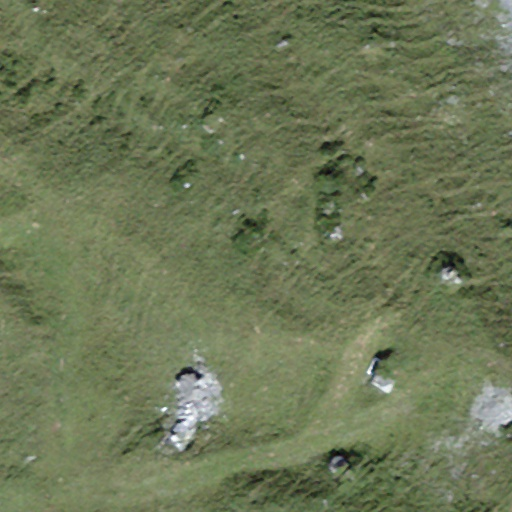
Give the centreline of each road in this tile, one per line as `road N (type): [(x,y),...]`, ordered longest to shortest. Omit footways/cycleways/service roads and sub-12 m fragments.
road 1 (track): [(0,237),(66,246),(83,280),(90,334),(63,372),(47,419),(55,466),(93,492),(157,491),(319,447),(339,427),(367,353),(400,324)]
road 2 (track): [(339,427),(405,403),(438,356),(476,351),(511,363)]
